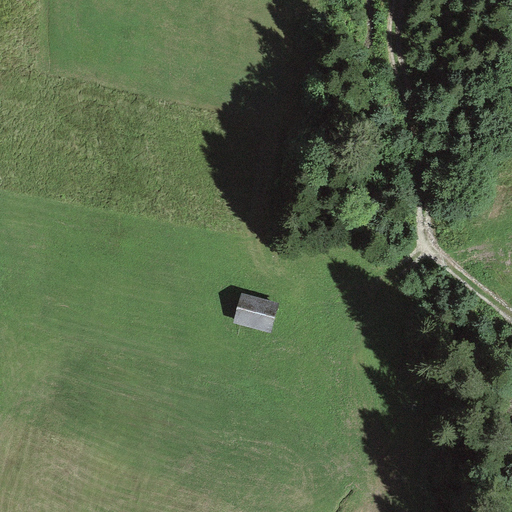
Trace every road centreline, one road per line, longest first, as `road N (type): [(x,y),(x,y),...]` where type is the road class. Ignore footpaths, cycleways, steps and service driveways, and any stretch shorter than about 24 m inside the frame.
road 1 (track): [(399,0),(396,61),(418,132),(429,245),(511,314)]
road 2 (track): [(429,245),(368,290),(331,295),(293,287),(265,269),(246,239),(255,121)]
